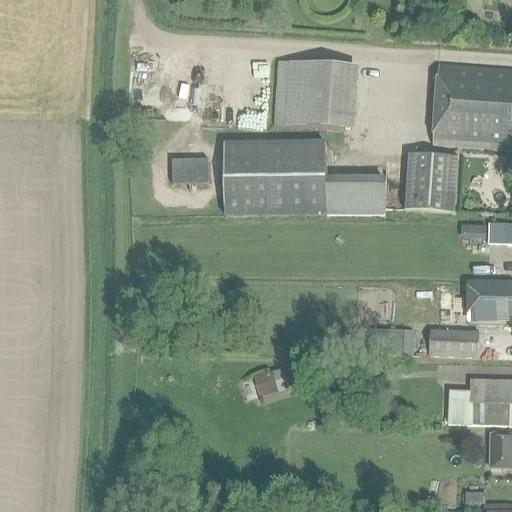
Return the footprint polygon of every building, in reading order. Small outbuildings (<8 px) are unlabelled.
[(274,127),(355,133),(359,69),(278,64),(274,127)] [(511,73),(438,68),(433,148),(511,153),(511,73)] [(385,178),(326,179),(325,142),(224,145),(226,222),(386,218),(385,178)] [(459,160),(409,157),(405,212),(455,216),(459,160)] [(483,240),(483,227),(465,227),(465,240),(483,240)] [(460,287),(460,328),(495,328),(496,322),(511,322),(511,293),(496,294),(496,288),(460,287)] [(208,311),(208,325),(225,325),(224,311),(208,311)] [(407,359),(408,333),(388,332),(387,358),(407,359)] [(430,359),(478,361),(479,335),(431,333),(430,359)] [(228,352),(239,352),(239,337),(228,337),(228,352)] [(283,371),(254,379),(260,400),(289,392),(283,371)] [(470,393),(469,429),(511,429),(511,382),(470,382),(470,393)] [(469,429),(470,393),(448,393),(448,428),(469,429)] [(489,471),(511,471),(511,437),(490,437),(489,471)] [(466,506),(486,506),(486,495),(466,495),(466,506)]
